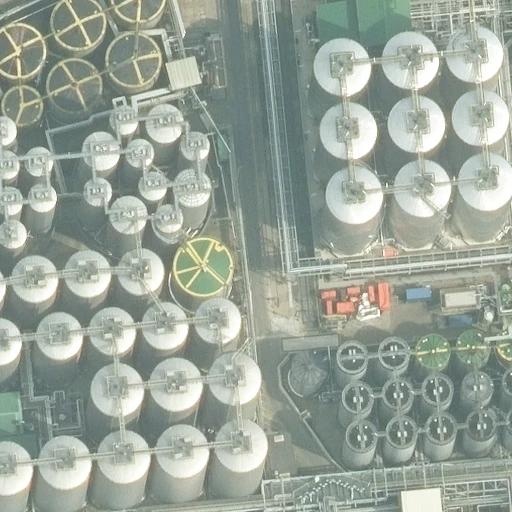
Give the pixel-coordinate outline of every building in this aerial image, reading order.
[(106,26),(106,25),(105,18),(103,12),(100,7),(95,3),(91,0),(59,0),(57,2),(53,6),(49,11),(47,16),(46,21),(46,26),(46,33),(49,39),(51,43),(56,48),(61,51),(66,54),(71,55),(77,55),(82,55),(87,53),(92,50),(97,46),(101,41),(103,37),(105,32),(106,26)] [(165,0),(105,0),(106,4),(108,10),(110,14),(113,19),(118,23),(123,26),(127,28),(134,29),(140,29),(146,27),(151,25),(157,21),(160,16),(163,11),(165,5),(165,0)] [(473,51),(471,0),(410,0),(412,53),(473,51)] [(405,7),(315,15),(319,65),(410,56),(405,7)] [(0,72),(7,75),(16,76),(24,74),(31,69),(37,61),(39,53),(39,44),(35,35),(29,29),(21,24),(12,23),(4,25),(0,26),(0,72)] [(158,66),(157,60),(155,54),(153,49),(149,44),(144,41),(139,38),(134,36),(127,36),(120,37),(114,39),(110,42),(106,45),(102,49),(100,55),(98,60),(98,66),(98,70),(100,76),(102,81),(105,86),(110,90),(115,93),(125,96),(132,95),(137,94),(144,91),(148,88),(152,84),(155,78),(157,72),(158,66)] [(100,90),(100,89),(99,83),(97,77),(95,72),(90,67),(86,64),(79,60),(73,59),(68,59),(57,62),(51,66),(47,70),(43,74),(41,79),(40,84),(40,90),(40,96),(42,101),(46,108),(50,111),(54,115),(60,117),(65,119),(71,119),(76,118),(83,116),(87,113),(91,110),(95,106),(97,101),(99,95),(100,90)] [(491,90),(491,89),(490,85),(489,80),(484,72),(477,67),(472,65),(467,65),(462,65),(457,66),(452,69),(449,72),(446,75),(443,79),(442,84),(441,89),(442,95),(443,99),(445,103),(448,106),(451,110),(456,112),(464,114),(470,114),(475,113),(483,108),(486,104),(489,100),(490,95),(491,90)] [(428,96),(428,95),(427,90),(426,85),(421,78),(414,73),(408,71),(404,70),(398,71),(394,72),(389,74),(385,77),(383,80),(380,85),(379,89),(378,95),(378,100),(380,104),(382,108),(385,112),(388,115),(393,118),(401,120),(407,120),(412,118),(420,113),(423,110),(425,105),(427,100),(428,96)] [(358,103),(358,102),(358,98),(356,93),(351,85),(344,80),(339,78),(334,78),(329,78),(325,79),(319,82),(316,85),(313,88),(311,92),(309,97),(308,102),(309,108),(310,112),(312,116),(315,119),(319,123),(323,125),(331,127),(337,127),(343,126),(350,121),(353,117),(356,113),(358,108),(358,103)] [(8,121),(14,123),(19,124),(25,124),(31,121),(35,116),(38,110),(38,104),(36,98),(33,92),(27,89),(21,87),(15,88),(9,90),(5,94),(2,99),(1,105),(1,111),(4,116),(8,121)] [(135,128),(140,132),(145,135),(152,136),(158,134),(163,131),(166,127),(169,122),(169,116),(168,110),(165,105),(160,101),(155,99),(149,99),(143,100),(137,104),(134,109),(132,115),(132,122),(135,128)] [(100,122),(103,125),(108,127),(113,127),(117,126),(120,123),(122,120),(124,116),(124,111),(122,107),(120,104),(116,101),(112,100),(108,100),(104,102),(100,105),(98,109),(97,113),(98,118),(100,122)] [(170,148),(174,151),(178,153),(182,154),(187,153),(191,150),(194,147),(196,142),(196,137),(194,132),(191,129),(187,126),(182,125),(178,126),(174,128),(170,131),(168,135),(168,139),(168,144),(170,148)] [(71,155),(76,160),(81,163),(88,164),(94,163),(99,160),(103,155),(105,150),(106,144),(105,138),(102,133),(97,129),(92,127),(86,126),(80,128),(74,131),(70,136),(68,143),(69,149),(71,155)] [(497,154),(497,153),(496,148),(495,143),(490,136),(483,130),(478,129),(473,128),(468,128),(464,129),(458,132),(455,135),(452,138),(449,143),(448,147),(447,152),(448,158),(449,162),(451,166),(454,170),(457,173),(462,176),(470,178),(476,177),(481,176),(489,171),(492,168),(495,163),(496,158),(497,154)] [(114,153),(117,156),(121,159),(125,160),(130,160),(134,158),(137,154),(140,150),(140,146),(140,141),(137,137),(134,134),(130,132),(126,132),(121,133),(117,135),(114,139),(112,143),(112,148),(114,153)] [(431,161),(431,160),(431,155),(430,150),(424,143),(418,137),(412,136),(408,135),(402,135),(398,136),(393,139),(389,142),(386,145),(384,150),(382,154),(382,159),(382,165),(384,169),(386,173),(388,177),(392,180),(397,183),(405,185),(410,184),(416,183),(424,178),(426,175),(429,170),(431,165),(431,161)] [(365,166),(365,165),(364,161),(363,156),(358,148),(351,143),(346,141),(341,140),(336,141),(332,142),(326,145),(323,148),(320,151),(317,155),(316,160),(315,165),(316,171),(317,175),(319,179),(322,182),(325,185),(330,188),(338,190),(344,190),(349,188),(357,184),(360,180),(363,175),(364,171),(365,166)] [(15,165),(19,168),(23,170),(28,170),(33,168),(37,165),(39,161),(40,156),(40,151),(38,147),(34,143),(30,141),(25,141),(20,142),(16,144),(13,148),(11,152),(11,157),(12,161),(15,165)] [(162,193),(167,197),(172,200),(179,201),(185,199),(191,196),(195,191),(197,185),(197,179),(195,173),(192,168),(186,164),(180,162),(174,162),(168,165),(163,169),(160,174),(159,181),(159,187),(162,193)] [(127,187),(131,190),(135,192),(140,193),(144,192),(148,190),(151,187),(153,182),(153,178),(152,174),(150,170),(146,167),(142,165),(138,165),(133,166),(129,169),(126,173),(125,178),(125,182),(127,187)] [(73,195),(77,197),(82,199),(87,199),(91,197),(95,194),(97,190),(98,185),(98,181),(96,176),(93,173),(89,171),(84,170),(79,171),(75,173),(72,177),(70,181),(69,186),(71,191),(73,195)] [(18,199),(21,203),(25,205),(29,205),(34,205),(38,202),(41,199),(43,194),(43,190),(41,185),(39,181),(35,179),(30,178),(26,178),(22,180),(18,183),(16,187),(15,191),(16,195),(18,199)] [(0,208),(4,207),(6,204),(8,200),(8,195),(7,191),(5,188),(2,185),(0,184),(0,208)] [(99,218),(103,223),(108,226),(114,227),(121,226),(127,223),(131,218),(134,212),(134,205),(132,199),(128,194),(123,190),(116,188),(110,189),(104,191),(100,195),(97,201),(96,207),(96,213),(99,218)] [(505,220),(505,219),(505,215),(503,210),(498,202),(491,197),(486,195),(481,194),(476,195),(472,196),(466,199),(463,201),(460,205),(457,209),(456,214),(455,219),(456,225),(457,229),(459,233),(462,236),(466,239),(470,242),(478,244),(484,244),(489,242),(497,238),(500,234),(503,229),(505,225),(505,220)] [(141,216),(143,220),(146,223),(150,225),(155,225),(159,224),(163,222),(166,218),(168,214),(168,209),(166,205),(163,201),(159,199),(154,198),(150,198),(146,200),(143,203),(141,207),(140,212),(141,216)] [(440,225),(440,224),(440,220),(438,215),(433,207),(426,202),(421,200),(416,200),(411,200),(407,201),(401,204),(398,207),(395,210),(393,214),(391,219),(390,224),(391,230),(392,234),(394,238),(397,241),(401,245),(405,247),(414,249),(419,249),(425,248),(432,243),(435,239),(438,235),(440,230),(440,225)] [(370,231),(370,230),(369,225),(368,220),(363,212),(356,207),(351,205),(346,205),(341,205),(336,206),(331,209),(328,212),(325,215),(322,220),(321,224),(320,229),(321,235),(322,239),(324,243),(327,247),(330,250),(335,252),(343,255),(349,254),(354,253),(362,248),(365,245),(368,240),(369,235),(370,231)] [(0,242),(4,241),(7,239),(10,236),(12,231),(12,227),(11,222),(9,219),(6,216),(1,214),(0,213),(0,242)] [(184,286),(192,289),(201,289),(210,286),(217,281),(223,273),(225,265),(225,256),(222,247),(216,240),(208,234),(198,232),(189,233),(180,238),(173,245),(169,254),(168,263),(171,273),(176,281),(184,286)] [(109,279),(115,284),(122,286),(129,287),(137,285),(143,280),(148,273),(150,265),(149,257),(145,250),(139,245),(132,241),(124,241),(117,243),(111,246),(106,252),(104,259),(103,266),(105,273),(109,279)] [(55,281),(60,286),(67,289),(75,290),(83,288),(89,284),(94,277),(96,270),(96,262),(93,254),(88,248),(81,245),(73,243),(66,244),(59,248),(54,253),(50,260),(49,268),(51,275),(55,281)] [(0,286),(1,288),(7,293),(15,296),(23,296),(31,293),(37,288),(42,281),(44,273),(43,265),(40,258),(34,252),(27,248),(19,247),(11,248),(4,252),(0,256),(0,286)] [(187,329),(193,334),(201,336),(208,336),(215,333),(221,329),(226,322),(227,314),(226,307),(223,300),(217,294),(210,291),(203,290),(195,292),(189,296),(184,302),(182,308),(181,316),(183,323),(187,329)] [(135,335),(142,339),(150,341),(157,340),(164,337),(169,332),(172,325),(174,318),(172,311),(169,304),(164,299),(157,296),(150,295),(142,297),(135,301),(130,307),(128,314),(128,322),(130,329),(135,335)] [(80,339),(87,344),(94,346),(102,346),(109,343),(115,338),(119,331),(120,324),(119,316),(116,310),(111,304),(104,301),(97,299),(89,301),(82,305),(77,311),(74,318),(74,326),(76,333),(80,339)] [(29,346),(36,350),(43,352),(51,351),(58,348),(64,342),(67,335),(68,328),(67,320),(63,313),(57,308),(50,306),(42,305),(35,307),(28,312),(24,318),(21,325),(21,333),(24,340),(29,346)] [(199,389),(206,393),(215,396),(223,395),(231,392),(237,386),(241,379),(243,371),(242,362),(238,355),(232,349),(225,345),(216,344),(208,346),(200,350),(195,357),(192,365),(191,373),(194,382),(199,389)] [(505,347),(500,350),(496,354),(493,359),(492,364),(494,370),(497,375),(501,379),(506,381),(511,381),(511,380),(511,346),(511,347),(505,347)] [(140,396),(148,401),(156,403),(165,403),(173,399),(180,393),(184,386),(186,377),(185,368),(181,360),(174,354),(166,351),(157,350),(149,352),(141,357),(136,363),(133,372),(133,380),(135,389),(140,396)] [(459,355),(456,360),(455,365),(456,370),(458,375),(462,378),(467,381),(473,381),(477,380),(482,377),(485,373),(487,368),(487,363),(485,359),(482,355),(478,352),(474,350),(468,350),(463,352),(459,355)] [(417,380),(421,384),(425,387),(430,388),(436,387),(441,385),(445,381),(447,376),(448,371),(446,365),(443,361),(439,357),(434,355),(429,355),(424,357),(419,360),(416,365),(415,370),(415,375),(417,380)] [(81,400),(88,405),(95,408),(104,408),(112,405),(119,400),(124,393),(126,384),(126,375),(122,367),(115,361),(107,357),(98,356),(90,358),(83,363),(78,369),(75,377),(75,385),(77,393),(81,400)] [(378,382),(382,386),(387,388),(392,388),(397,387),(401,384),(404,380),(406,375),(406,370),(404,365),(402,361),(398,358),(393,357),(388,357),(383,358),(378,362),(375,366),(374,372),(375,377),(378,382)] [(292,390),(296,394),(302,397),(307,397),(313,396),(319,392),(323,387),(324,381),(324,374),(321,369),(317,364),(311,361),(305,360),(299,362),(294,365),(290,369),(288,374),(288,380),(289,386),(292,390)] [(337,386),(341,389),(345,391),(349,391),(354,390),(358,387),(361,383),(362,378),(362,373),(360,368),(356,365),(352,363),(347,362),(343,363),(339,366),(336,369),(334,373),(334,378),(335,382),(337,386)] [(503,410),(507,413),(511,415),(511,386),(510,387),(505,389),(502,392),(500,397),(499,402),(500,406),(503,410)] [(463,415),(467,418),(471,419),(476,419),(480,417),(484,414),(487,410),(488,406),(487,401),(485,396),(482,393),(477,391),(473,390),(468,391),(464,393),(461,397),(459,402),(459,406),(460,411),(463,415)] [(420,417),(424,421),(429,423),(434,424),(439,423),(443,420),(446,417),(448,413),(448,408),(447,403),(445,399),(442,396),(437,394),(432,393),(427,395),(423,397),(420,402),(418,407),(418,412),(420,417)] [(382,423),(386,426),(391,428),(396,428),(401,427),(405,424),(408,420),(409,415),(409,409),(407,405),(404,401),(399,398),(394,397),(389,398),(384,400),(381,404),(379,408),(378,414),(379,419),(382,423)] [(342,427),(346,430),(351,432),(356,432),(361,430),(365,427),(368,422),(369,417),(368,412),(366,408),(363,404),(358,402),(353,401),(348,402),(344,404),(340,408),(338,413),(338,418),(339,423),(342,427)] [(204,454),(210,460),(218,463),(227,463),(235,460),(242,455),(247,448),(250,439),(249,431),(245,422),(239,416),(232,412),(223,411),(214,412),(207,416),(201,423),(198,431),(197,439),(199,447),(204,454)] [(144,459),(150,465),(158,468),(167,468),(175,466),(183,461),(188,453),(191,445),(190,435),(186,427),(180,420),(172,416),(163,415),(154,417),(147,422),(142,428),(138,436),(138,444),(140,452),(144,459)] [(86,466),(92,471),(100,474),(108,475),(117,472),(125,467),(130,460),(132,451),(132,442),(128,434),(122,428),(114,424),(105,422),(97,424),(90,428),(84,434),(81,442),(80,450),(82,458),(86,466)] [(28,471),(35,477),(43,480),(51,480),(60,477),(67,472),(72,464),(74,456),(73,447),(69,439),(63,432),(55,428),(46,427),(38,429),(31,434),(25,440),(22,448),(21,456),(24,464),(28,471)] [(466,453),(470,456),(474,458),(479,459),(484,458),(488,455),(490,452),(492,447),(492,443),(491,438),(489,434),(485,432),(481,430),(476,430),(471,431),(467,434),(464,438),(463,443),(464,448),(466,453)] [(425,455),(428,458),(433,461),(437,461),(442,460),(446,458),(449,455),(451,451),(451,446),(450,442),(448,438),(445,435),(440,433),(436,433),(431,434),(427,437),(424,441),(423,445),(423,450),(425,455)] [(0,483),(4,482),(10,476),(14,468),(15,460),(14,451),(10,443),(3,438),(0,436),(0,483)] [(386,462),(390,465),(395,467),(400,467),(405,466),(409,463),(412,458),(414,453),(413,448),(411,443),(408,439),(403,436),(398,436),(393,437),(388,439),(385,443),(383,447),(382,452),(383,457),(386,462)] [(345,465),(349,468),(353,470),(358,470),(363,469),(367,466),(370,462),(371,457),(371,452),(369,447),(366,443),(361,441),(356,440),(351,441),(347,443),(344,447),(342,451),(341,456),(342,461),(345,465)] [(271,491),(274,491),(295,487),(288,441),(263,445),(271,491)] [(260,497),(257,461),(224,464),(227,499),(260,497)] [(47,482),(46,501),(64,502),(65,483),(47,482)] [(436,511),(436,501),(399,505),(399,511),(436,511)]
